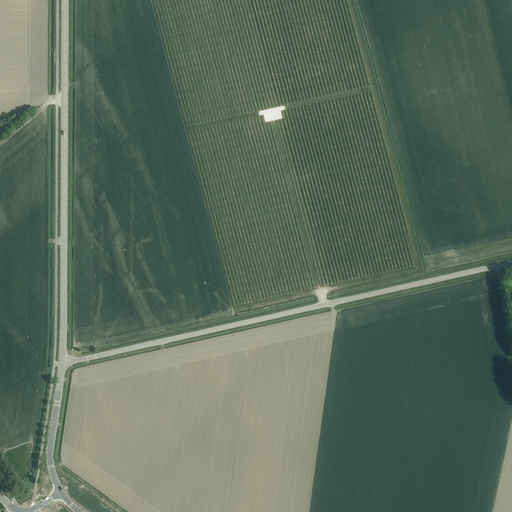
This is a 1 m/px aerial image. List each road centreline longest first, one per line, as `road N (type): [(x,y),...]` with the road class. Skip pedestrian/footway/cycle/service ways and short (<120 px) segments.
road 1 (unclassified): [(61,364),(511,263)]
road 2 (tertiary): [(61,364),(64,0)]
road 3 (tertiary): [(61,492),(49,455),(61,364)]
